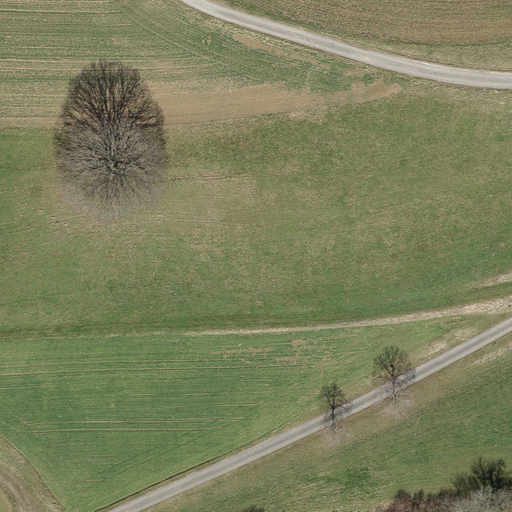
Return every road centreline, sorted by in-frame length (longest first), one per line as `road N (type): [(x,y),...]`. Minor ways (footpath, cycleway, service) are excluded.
road 1 (track): [(511,320),(406,379),(108,511)]
road 2 (track): [(183,0),(339,54),(511,82)]
